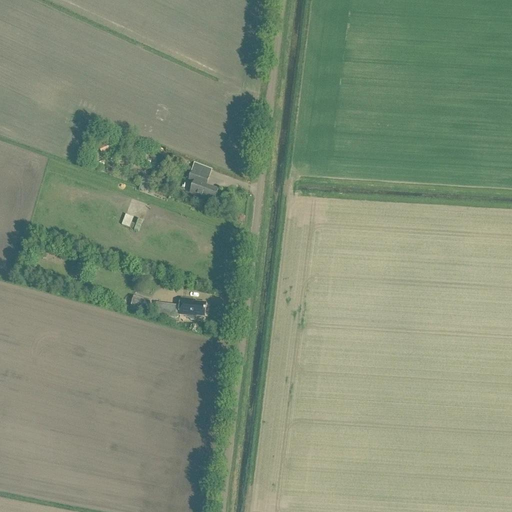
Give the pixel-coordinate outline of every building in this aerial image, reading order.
[(195,183),(190,195),(214,204),(219,191),(207,187),(209,179),(192,173),(189,181),(195,183)] [(155,182),(144,178),(141,186),(152,190),(155,182)] [(131,229),(134,218),(126,216),(123,227),(131,229)] [(132,230),(141,232),(143,222),(134,220),(132,230)] [(152,304),(134,299),(130,311),(148,316),(152,304)] [(207,305),(195,304),(196,302),(181,300),(179,317),(197,319),(197,318),(205,319),(207,305)]
